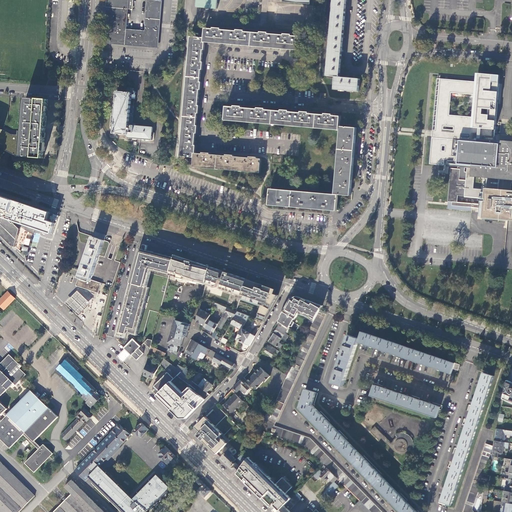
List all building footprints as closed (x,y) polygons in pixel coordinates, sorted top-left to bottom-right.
[(35,0),(0,0),(0,50),(12,52),(13,45),(38,47),(35,6),(35,0)] [(109,0),(109,3),(105,44),(131,46),(158,48),(161,20),(163,1),(153,0),(147,0),(145,31),(126,29),(128,12),(128,0),(109,0)] [(197,0),(197,7),(217,9),(218,0),(197,0)] [(336,77),(340,77),(346,0),(333,0),(327,76),(336,77)] [(203,42),(205,42),(298,50),(300,37),(291,36),(292,35),(284,34),(283,36),(268,34),(268,33),(260,32),(260,34),(244,32),(244,31),(236,30),(236,32),(221,30),(221,29),(213,28),(213,30),(205,29),(204,38),(203,42)] [(204,51),(205,42),(203,42),(204,38),(190,37),(180,156),(194,157),(194,154),(194,152),(195,152),(196,145),(194,145),(195,134),(197,134),(197,126),(196,126),(197,114),(198,114),(199,106),(198,105),(199,90),(200,90),(201,82),(200,82),(201,70),(202,70),(203,62),(202,62),(203,50),(204,51)] [(475,76),(475,78),(474,82),(437,79),(436,79),(432,130),(431,137),(429,164),(443,165),(447,165),(451,166),(450,168),(457,168),(459,169),(458,163),(460,140),(497,144),(503,75),(475,73),(475,76)] [(360,79),(340,77),(336,77),(334,90),(359,92),(360,79)] [(128,138),(152,140),(153,127),(129,125),(132,93),(117,91),(114,134),(128,135),(128,138)] [(26,98),(23,135),(22,157),(44,158),(48,99),(37,99),(26,98)] [(340,131),(341,127),(341,117),(333,116),(333,115),(325,114),(325,116),(310,114),(310,113),(302,112),(302,113),(290,112),(290,111),(282,110),(282,112),(266,110),(266,109),(258,108),(258,110),(243,108),(243,107),(235,106),(235,108),(227,107),(225,121),(340,131)] [(357,128),(341,127),(340,131),(335,195),(338,195),(351,196),(357,128)] [(0,147),(16,156),(22,157),(23,135),(11,134),(3,129),(0,134),(0,147)] [(511,144),(503,144),(497,144),(460,140),(458,163),(468,164),(468,167),(467,180),(460,180),(461,169),(459,169),(457,168),(450,168),(450,185),(448,204),(448,206),(472,207),(484,208),(483,218),(511,220),(511,144)] [(194,154),(194,157),(193,167),(260,173),(261,159),(258,159),(258,158),(249,157),(249,158),(234,157),(234,156),(226,155),(226,156),(210,155),(210,154),(202,153),(202,154),(194,154)] [(337,211),(338,195),(335,195),(271,189),(269,205),(337,211)] [(15,200),(0,195),(0,206),(12,211),(15,200)] [(50,212),(15,200),(12,211),(0,206),(0,215),(52,234),(55,223),(47,220),(50,212)] [(7,218),(0,216),(0,235),(11,246),(15,247),(19,229),(13,223),(12,223),(7,218)] [(94,231),(92,236),(104,240),(105,235),(94,231)] [(102,283),(112,287),(120,261),(99,255),(104,240),(92,236),(79,277),(91,281),(91,280),(102,283)] [(174,257),(139,248),(117,336),(126,338),(128,329),(129,329),(128,333),(137,335),(149,288),(147,287),(150,273),(151,270),(168,274),(168,273),(170,273),(174,257)] [(174,257),(170,273),(177,274),(177,277),(198,282),(202,283),(206,284),(210,266),(205,265),(196,261),(195,264),(192,263),(192,262),(174,257)] [(241,297),(247,279),(210,266),(206,284),(241,297)] [(99,292),(102,283),(91,280),(91,281),(79,277),(77,285),(99,292)] [(274,292),(276,289),(247,279),(241,297),(260,303),(255,318),(263,321),(278,295),(274,292)] [(66,302),(79,314),(82,311),(87,307),(91,303),(78,290),(74,294),(69,299),(66,302)] [(0,305),(4,309),(15,298),(8,291),(0,299),(0,305)] [(290,298),(278,321),(281,323),(289,328),(292,322),(293,322),(299,311),(304,314),(304,313),(314,319),(319,312),(323,305),(296,296),(290,298)] [(220,312),(224,313),(227,307),(215,302),(213,306),(220,309),(220,312)] [(235,315),(237,311),(236,311),(227,307),(224,313),(220,321),(217,326),(221,329),(229,314),(234,317),(235,315)] [(210,315),(199,308),(196,320),(196,321),(204,326),(210,316),(210,315)] [(236,315),(231,323),(242,329),(243,328),(249,316),(237,311),(235,315),(236,315)] [(326,314),(319,312),(314,319),(311,324),(306,333),(304,338),(301,345),(299,350),(296,359),(294,362),(292,366),(287,375),(286,378),(284,381),(274,405),(270,416),(267,424),(267,431),(283,439),(293,442),(304,446),(324,465),(342,483),(353,494),(360,500),(372,511),(381,511),(309,438),(273,426),(323,320),(326,314)] [(220,321),(210,316),(204,326),(204,327),(213,333),(215,330),(217,326),(220,321)] [(169,343),(171,343),(180,345),(181,346),(184,337),(186,337),(188,329),(190,324),(183,323),(175,320),(174,325),(169,343)] [(289,328),(281,323),(274,333),(282,338),(285,333),(287,334),(290,329),(289,328)] [(251,333),(243,328),(242,329),(237,338),(249,346),(252,341),(254,336),(251,333)] [(359,338),(358,342),(451,374),(453,368),(455,363),(362,331),(359,338)] [(279,342),(282,338),(274,333),(269,341),(280,348),(282,344),(279,342)] [(358,342),(359,338),(349,335),(332,383),(343,386),(358,342)] [(131,356),(132,355),(137,360),(144,353),(139,348),(141,346),(133,339),(124,349),(125,350),(131,356)] [(186,352),(193,356),(199,343),(193,340),(186,352)] [(206,354),(209,349),(199,343),(193,356),(192,356),(197,359),(202,351),(206,354)] [(263,352),(272,357),(276,350),(271,346),(271,347),(267,345),(263,352)] [(155,348),(151,346),(150,349),(150,350),(164,356),(166,353),(155,348)] [(179,348),(172,346),(171,350),(173,352),(176,354),(179,352),(179,348)] [(121,353),(118,356),(124,362),(127,359),(131,356),(125,350),(121,353)] [(236,364),(217,353),(214,359),(213,359),(212,361),(220,365),(222,363),(234,370),(236,368),(236,364)] [(0,416),(3,414),(5,412),(8,409),(0,401),(0,397),(8,390),(4,386),(10,379),(16,385),(26,374),(20,368),(22,366),(10,355),(0,365),(2,367),(0,369),(0,416)] [(160,380),(166,386),(171,382),(181,371),(177,368),(164,357),(160,365),(167,372),(160,380)] [(97,391),(66,360),(57,368),(75,386),(84,395),(82,396),(87,401),(85,403),(91,408),(101,398),(99,397),(101,395),(96,391),(97,391)] [(158,369),(147,364),(144,374),(153,379),(158,369)] [(185,368),(178,365),(177,368),(181,371),(183,373),(185,368)] [(251,384),(256,389),(264,381),(270,376),(260,367),(247,381),(251,384)] [(201,373),(198,371),(193,381),(207,392),(213,385),(204,378),(201,382),(199,380),(200,379),(204,374),(201,373)] [(440,502),(451,505),(494,376),(483,372),(440,502)] [(247,381),(244,377),(233,388),(237,392),(242,386),(247,391),(250,388),(249,387),(251,384),(247,381)] [(511,381),(508,379),(507,383),(503,399),(505,400),(505,402),(511,405),(511,381)] [(160,380),(155,386),(161,391),(166,386),(160,380)] [(186,420),(206,401),(190,388),(184,394),(171,382),(166,386),(161,391),(159,393),(186,420)] [(371,395),(437,418),(440,407),(374,385),(371,395)] [(299,408),(400,511),(416,511),(312,405),(316,392),(305,389),(299,408)] [(0,437),(11,448),(24,435),(26,432),(34,441),(35,441),(58,417),(31,391),(8,415),(6,417),(0,423),(0,437)] [(232,413),(243,401),(236,393),(224,405),(232,413)] [(87,421),(93,415),(85,408),(80,414),(79,412),(75,415),(78,418),(61,435),(66,440),(86,419),(87,421)] [(252,418),(256,414),(251,409),(247,413),(252,418)] [(216,426),(206,416),(196,427),(200,431),(197,434),(198,435),(217,454),(230,440),(225,435),(236,424),(227,415),(216,426)] [(141,437),(148,429),(142,423),(134,431),(141,437)] [(118,427),(109,436),(119,446),(130,435),(120,425),(118,427)] [(383,436),(375,427),(371,431),(379,440),(381,438),(383,436)] [(375,427),(383,436),(381,438),(396,453),(398,454),(401,455),(403,455),(405,454),(408,452),(409,451),(410,450),(407,448),(406,449),(405,450),(404,451),(402,451),(401,452),(399,451),(398,451),(397,450),(396,449),(395,448),(395,447),(394,445),(394,444),(395,443),(395,442),(396,441),(397,440),(398,439),(397,437),(394,439),(393,442),(392,443),(384,436),(375,427)] [(511,430),(496,428),(494,441),(504,442),(505,435),(511,435),(511,430)] [(34,441),(26,432),(24,435),(39,449),(41,447),(35,441),(34,441)] [(396,434),(397,437),(398,439),(397,440),(396,441),(395,442),(395,443),(394,444),(394,445),(395,447),(395,448),(396,449),(397,450),(398,451),(399,451),(401,452),(402,451),(404,451),(405,450),(406,449),(407,448),(410,450),(412,451),(413,447),(413,444),(412,440),(410,437),(409,436),(406,434),(404,434),(401,433),(399,433),(396,434)] [(119,446),(109,436),(99,446),(110,456),(119,446)] [(504,442),(494,441),(493,446),(492,448),(491,456),(496,457),(496,452),(502,453),(504,445),(504,446),(506,448),(508,449),(509,443),(504,442)] [(43,444),(41,447),(39,449),(25,463),(35,472),(53,454),(43,444)] [(492,448),(493,446),(486,444),(463,511),(473,511),(472,509),(482,479),(484,475),(492,448)] [(110,456),(99,446),(87,459),(76,470),(76,471),(86,480),(90,477),(100,466),(110,456)] [(171,461),(176,456),(166,447),(158,455),(168,464),(171,461)] [(229,449),(221,458),(229,467),(236,459),(232,455),(233,453),(229,449)] [(175,465),(180,460),(176,456),(171,461),(175,465)] [(243,464),(236,474),(237,475),(240,477),(243,480),(246,477),(249,480),(246,483),(251,488),(253,487),(255,489),(253,490),(260,496),(261,495),(263,497),(268,492),(273,497),(275,495),(279,499),(271,508),(275,511),(277,511),(291,498),(286,493),(292,487),(282,477),(275,485),(270,479),(271,478),(269,476),(266,473),(265,474),(259,469),(260,468),(255,463),(254,462),(251,459),(250,458),(249,457),(243,464)] [(236,459),(229,467),(236,474),(243,464),(237,459),(236,459)] [(0,511),(1,511),(19,511),(35,496),(0,461),(0,511)] [(324,465),(313,475),(319,480),(322,477),(324,480),(326,479),(327,480),(328,478),(333,483),(327,489),(321,497),(325,501),(330,495),(336,489),(342,483),(324,465)] [(101,467),(100,466),(90,477),(95,482),(125,511),(148,511),(170,488),(157,475),(133,499),(101,467)] [(205,496),(211,490),(197,477),(195,479),(202,487),(199,491),(205,496)] [(104,511),(101,508),(84,492),(72,480),(65,487),(72,494),(66,500),(53,511),(104,511)] [(488,488),(485,488),(483,499),(487,499),(487,498),(492,499),(494,489),(488,488)] [(511,503),(511,492),(510,492),(504,491),(502,502),(503,502),(511,503)] [(300,499),(295,494),(291,498),(277,511),(290,511),(289,510),(300,499)] [(363,511),(372,511),(360,500),(356,504),(363,511)] [(511,511),(511,503),(503,502),(501,511),(511,511)]
